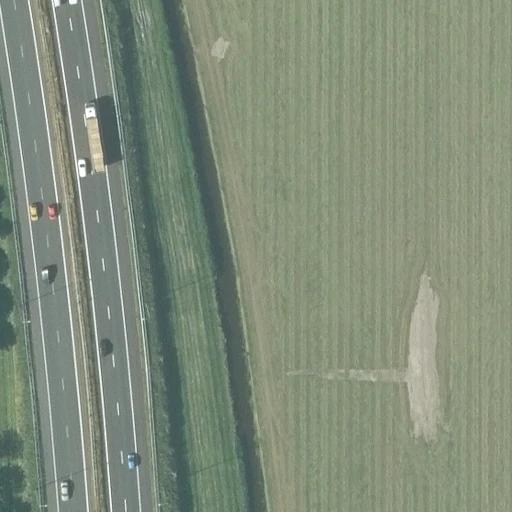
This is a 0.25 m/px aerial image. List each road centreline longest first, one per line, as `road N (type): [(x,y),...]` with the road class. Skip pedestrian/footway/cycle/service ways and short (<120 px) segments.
road 1 (motorway): [(14,0),(75,511)]
road 2 (motorway): [(126,511),(67,0)]
